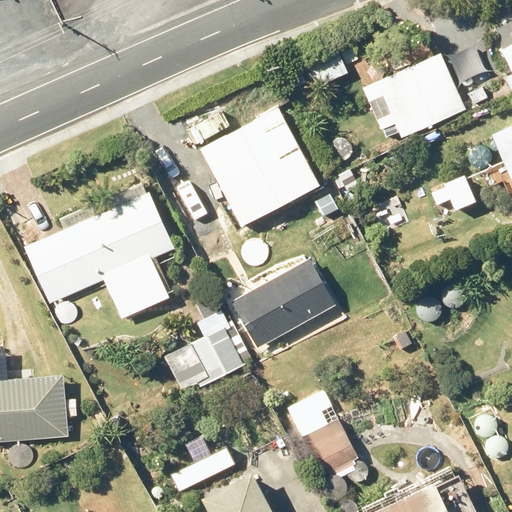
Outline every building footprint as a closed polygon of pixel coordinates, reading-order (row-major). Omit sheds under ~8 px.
[(511,7),(508,0),(487,0),(475,6),(483,22),(511,8),(511,7)] [(477,52),(489,82),(502,77),(489,47),(477,52)] [(437,50),(375,78),(400,134),(462,106),(437,50)] [(477,74),(467,79),(471,88),(482,82),(477,74)] [(183,156),(223,231),(302,188),(261,114),(183,156)] [(511,115),(487,127),(511,182),(511,115)] [(347,132),(325,142),(336,166),(358,156),(347,132)] [(56,215),(61,225),(21,243),(47,300),(104,274),(121,311),(161,293),(144,257),(165,247),(169,255),(176,252),(146,186),(144,187),(139,177),(56,215)] [(260,231),(234,245),(247,271),(274,257),(260,231)] [(308,255),(230,298),(256,345),(317,312),(325,326),(342,317),(308,255)] [(511,314),(501,296),(479,309),(493,333),(511,321),(511,314)] [(188,343),(207,378),(241,359),(222,325),(188,343)] [(60,371),(0,376),(0,438),(65,433),(64,414),(75,413),(74,396),(62,397),(60,371)] [(323,389),(287,408),(321,473),(357,454),(323,389)] [(207,511),(270,511),(248,467),(198,493),(207,511)] [(446,511),(428,474),(350,511),(446,511)] [(479,511),(462,476),(440,487),(451,511),(479,511)]
